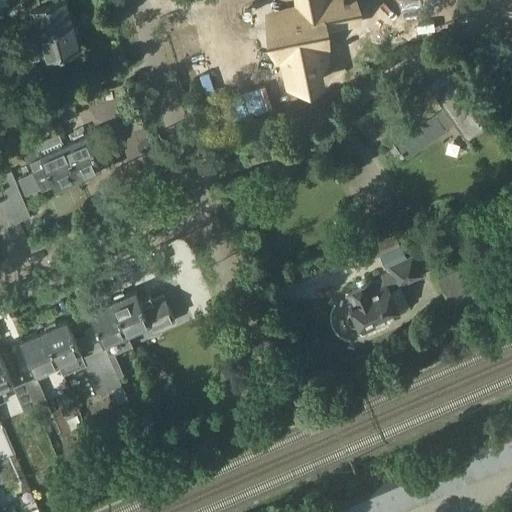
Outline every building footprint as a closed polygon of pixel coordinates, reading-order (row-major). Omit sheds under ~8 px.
[(8,0),(11,8),(25,4),(33,35),(37,34),(74,23),(67,0),(8,0)] [(294,13),(275,18),(280,37),(287,35),(299,76),(335,66),(325,33),(341,29),(334,5),(315,11),(312,1),(292,7),(294,13)] [(74,23),(37,34),(44,60),(82,49),(74,23)] [(428,84),(444,106),(455,120),(466,137),(488,122),(450,69),(428,84)] [(70,84),(42,92),(19,97),(25,113),(48,104),(74,96),(70,84)] [(48,104),(50,110),(53,118),(78,111),(74,96),(48,104)] [(455,120),(444,106),(394,142),(405,157),(447,129),(446,127),(455,120)] [(88,133),(87,132),(63,142),(79,178),(113,163),(99,128),(88,133)] [(38,146),(26,151),(30,161),(43,189),(54,184),(56,187),(79,178),(63,142),(47,149),(41,152),(38,146)] [(0,174),(0,176),(10,196),(10,197),(12,203),(20,221),(31,216),(12,170),(0,174)] [(10,197),(10,196),(0,200),(0,203),(9,225),(20,221),(12,203),(10,197)] [(0,229),(9,225),(0,203),(0,229)] [(401,245),(396,233),(367,245),(372,258),(401,245)] [(367,331),(369,334),(389,325),(388,322),(401,315),(400,312),(411,307),(401,285),(423,275),(413,254),(385,268),(387,274),(345,292),(353,310),(349,312),(347,317),(347,321),(350,325),(355,326),(359,325),(363,333),(367,331)] [(450,307),(480,293),(466,264),(437,278),(450,307)] [(136,288),(111,299),(132,345),(133,345),(129,334),(150,324),(153,330),(176,320),(164,293),(142,302),(136,288)] [(105,346),(104,346),(93,351),(110,389),(116,386),(122,384),(119,376),(125,373),(116,352),(132,345),(111,299),(89,308),(99,331),(104,343),(104,344),(105,346)] [(82,355),(83,355),(68,318),(44,329),(59,364),(63,373),(86,363),(82,355)] [(59,364),(44,329),(20,339),(36,374),(59,364)] [(0,402),(9,398),(5,387),(14,383),(0,349),(0,402)] [(86,363),(99,394),(110,389),(93,351),(83,355),(82,355),(86,363)] [(43,388),(37,375),(25,380),(37,408),(49,403),(48,400),(43,388)] [(13,385),(25,413),(37,408),(25,380),(13,385)] [(511,463),(511,434),(511,432),(498,438),(509,465),(511,463)] [(509,465),(498,438),(483,444),(495,471),(509,465)] [(495,471),(483,444),(468,451),(480,478),(495,471)] [(480,478),(468,451),(454,457),(465,484),(480,478)] [(465,484),(454,457),(439,463),(451,490),(465,484)] [(451,490),(439,463),(424,470),(436,497),(451,490)] [(436,497),(424,470),(410,476),(421,503),(436,497)] [(421,503),(410,476),(395,482),(407,509),(421,503)] [(400,511),(407,509),(395,482),(380,489),(390,511),(400,511)] [(390,511),(380,489),(366,495),(372,511),(390,511)] [(372,511),(366,495),(351,502),(355,511),(372,511)] [(0,507),(0,511),(17,511),(13,502),(0,507)] [(355,511),(351,502),(336,508),(337,511),(355,511)]
